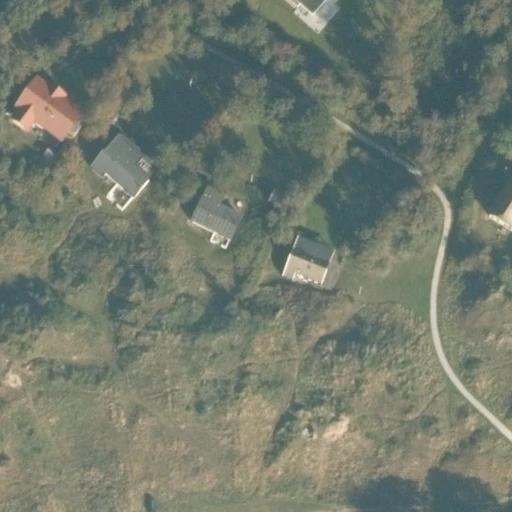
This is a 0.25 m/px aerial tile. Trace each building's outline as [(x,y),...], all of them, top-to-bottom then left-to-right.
[(285,0),(297,10),(299,7),(311,17),(326,0),(285,0)] [(47,89),(36,80),(13,111),(16,113),(9,123),(27,136),(34,127),(61,147),(69,136),(76,127),(84,116),(65,102),(67,100),(48,87),(47,89)] [(114,119),(105,114),(99,125),(108,130),(114,119)] [(76,127),(69,136),(73,140),(81,131),(76,127)] [(101,158),(91,171),(102,180),(105,176),(133,201),(148,184),(133,171),(142,162),(118,141),(103,159),(101,158)] [(511,234),(511,182),(489,219),(511,234)] [(207,192),(191,224),(229,243),(240,220),(217,209),(222,199),(207,192)] [(288,200),(274,192),(267,204),(281,212),(288,200)] [(292,282),(294,277),(320,287),(329,267),(293,252),(283,279),(292,282)]
